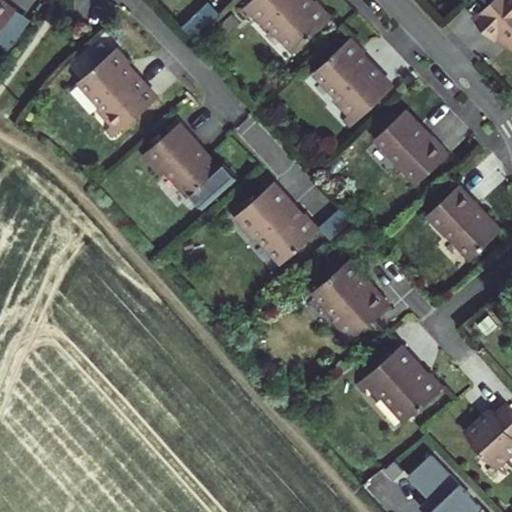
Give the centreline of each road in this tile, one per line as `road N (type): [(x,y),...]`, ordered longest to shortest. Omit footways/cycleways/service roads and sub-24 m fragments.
road 1 (track): [(0,136),(55,171),(367,511)]
road 2 (residential): [(391,0),(511,133)]
road 3 (residential): [(134,0),(232,100)]
road 4 (track): [(0,98),(84,0)]
